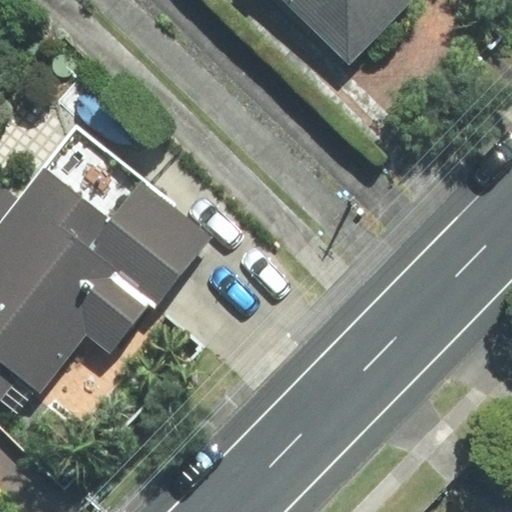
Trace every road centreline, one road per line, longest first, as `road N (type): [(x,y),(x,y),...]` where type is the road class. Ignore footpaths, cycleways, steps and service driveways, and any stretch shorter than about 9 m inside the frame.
road 1 (unknown): [(424,306),(140,0)]
road 2 (tertiary): [(223,511),(511,217)]
